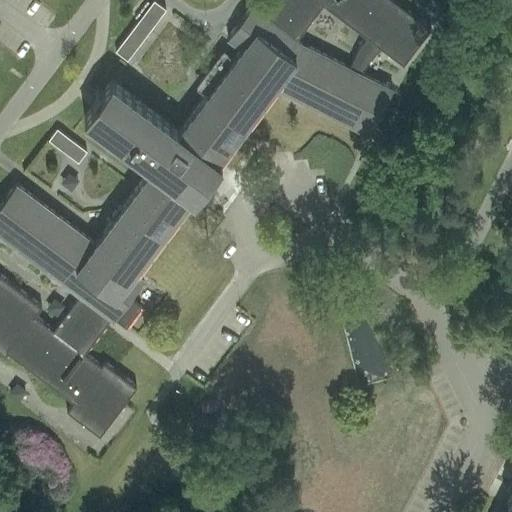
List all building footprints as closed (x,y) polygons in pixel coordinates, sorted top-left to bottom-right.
[(0,233),(81,294),(54,330),(34,315),(41,305),(0,274),(0,350),(5,354),(8,350),(76,401),(69,411),(100,434),(133,389),(136,385),(113,368),(105,362),(102,366),(83,353),(111,316),(114,319),(144,278),(135,270),(191,195),(194,198),(221,163),(217,160),(275,84),(371,133),(393,90),(376,81),(360,72),(381,44),(405,63),(431,28),(399,4),(394,0),(276,0),(274,4),(272,6),(270,5),(269,5),(269,4),(268,4),(267,4),(266,4),(265,4),(264,4),(263,4),(262,4),(261,4),(260,5),(259,5),(256,3),(230,37),(244,47),(217,81),(179,131),(113,81),(111,80),(110,81),(84,115),(152,167),(96,242),(16,182),(0,202),(0,233)] [(161,0),(154,0),(115,50),(129,56),(168,4),(161,0)] [(435,0),(431,0),(423,10),(436,20),(445,7),(435,0)] [(78,161),(86,150),(57,128),(48,139),(78,161)] [(17,384),(11,393),(19,399),(26,391),(17,384)]
